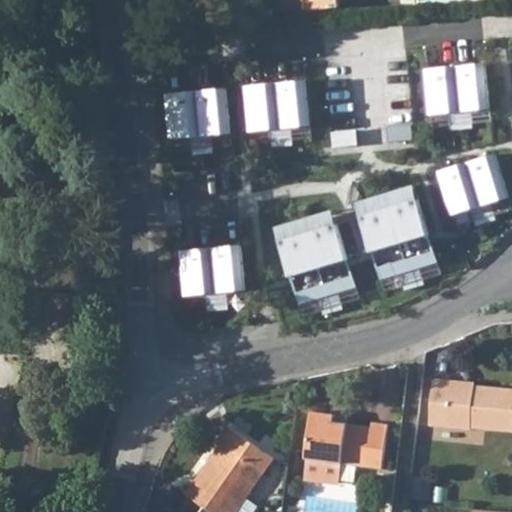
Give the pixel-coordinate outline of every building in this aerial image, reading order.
[(304,0),(305,9),(340,7),(339,0),(304,0)] [(488,64),(458,67),(463,129),(474,128),(473,111),(492,109),(488,64)] [(453,130),(463,129),(458,67),(427,70),(432,115),(451,113),(453,130)] [(308,81),(278,84),(283,146),(293,145),(292,128),(312,126),(308,81)] [(272,147),(283,146),(278,84),(247,87),(251,132),(270,130),(272,147)] [(199,92),(204,154),(215,153),(213,136),(232,134),(228,89),(199,92)] [(204,154),(199,92),(169,95),(173,139),(192,138),(194,155),(204,154)] [(358,130),(333,133),(334,148),(359,145),(358,130)] [(497,155),(469,163),(487,223),(497,220),(492,204),(511,198),(497,155)] [(476,226),(487,223),(469,163),(439,172),(453,216),(471,210),(476,226)] [(416,187),(359,204),(382,279),(401,274),(406,290),(427,284),(422,268),(439,262),(416,187)] [(335,211),(278,228),(300,304),(318,299),(323,315),(344,309),(339,293),(359,287),(335,211)] [(213,248),(219,310),(230,309),(228,292),(247,290),(243,245),(213,248)] [(219,310),(213,248),(183,251),(188,296),(207,294),(208,311),(219,310)] [(435,380),(431,425),(472,429),(472,427),(511,430),(511,389),(475,387),(475,389),(452,387),(452,382),(435,380)] [(335,422),(336,415),(313,412),(304,476),(330,480),(332,463),(383,469),(390,425),(374,423),(373,428),(335,422)] [(236,511),(275,458),(229,426),(219,440),(223,443),(186,494),(205,508),(201,511),(236,511)] [(432,480),(417,478),(414,498),(429,500),(432,480)]
